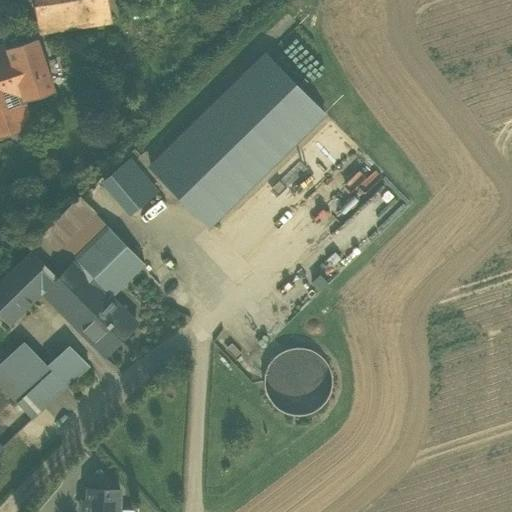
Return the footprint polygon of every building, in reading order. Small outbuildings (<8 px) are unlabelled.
[(32,0),(36,16),(39,34),(40,33),(112,22),(108,0),(32,0)] [(0,139),(33,128),(23,100),(54,90),(37,39),(13,47),(6,49),(0,49),(0,139)] [(151,168),(208,227),(211,223),(324,113),(266,55),(151,168)] [(103,182),(130,214),(156,193),(129,160),(103,182)] [(28,248),(31,252),(0,282),(0,317),(9,326),(44,291),(80,328),(109,299),(144,264),(108,227),(81,199),(28,248)] [(80,328),(107,355),(136,326),(109,299),(80,328)] [(88,365),(74,352),(69,346),(46,366),(24,342),(7,358),(0,363),(0,386),(17,405),(31,420),(88,365)] [(333,382),(332,376),(330,369),(327,364),(323,358),(318,354),(313,351),(306,349),(300,348),(293,348),(287,350),(281,352),(276,356),(271,361),(268,366),(265,372),(264,379),(264,385),(265,392),(268,398),(271,403),(276,408),(281,412),(287,414),(293,416),(300,416),(306,415),(313,413),(318,410),(323,406),(327,400),(330,395),(332,388),(333,382)] [(89,480),(88,488),(108,489),(109,481),(99,470),(89,480)] [(118,511),(119,489),(108,489),(88,488),(87,488),(87,501),(82,501),(81,511),(118,511)]
